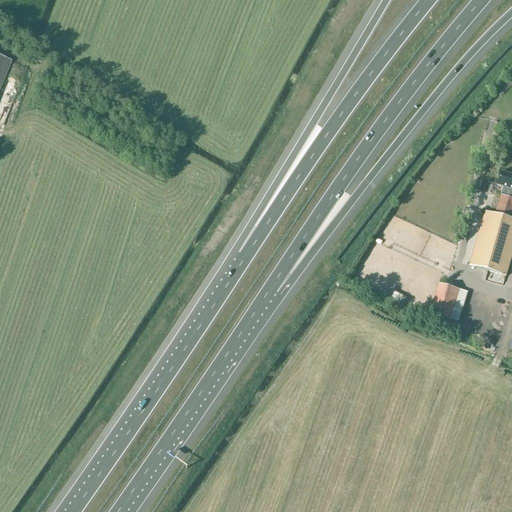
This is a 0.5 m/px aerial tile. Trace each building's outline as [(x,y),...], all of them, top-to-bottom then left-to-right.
[(0,92),(12,62),(0,57),(0,92)] [(295,109),(297,101),(290,99),(287,106),(295,109)] [(502,187),(498,201),(511,204),(511,175),(499,172),(496,185),(502,187)] [(511,219),(510,219),(511,213),(511,204),(498,201),(494,214),(484,211),(468,266),(505,276),(511,252),(511,219)] [(460,290),(438,284),(430,314),(451,320),(460,290)] [(489,345),(492,334),(486,333),(484,344),(489,345)]
